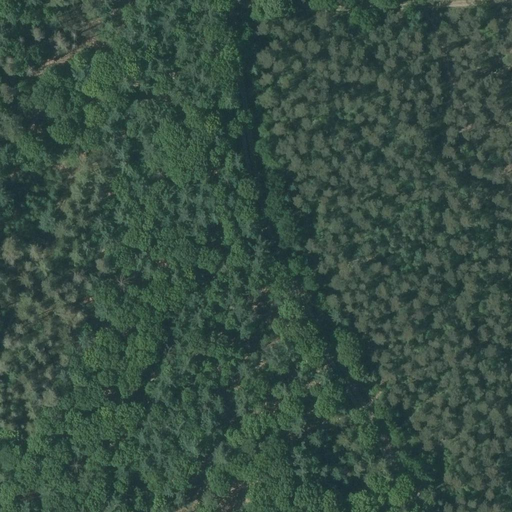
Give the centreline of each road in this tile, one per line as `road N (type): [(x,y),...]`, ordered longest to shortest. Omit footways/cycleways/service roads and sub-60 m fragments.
road 1 (track): [(233,0),(269,228),(349,377)]
road 2 (track): [(511,191),(472,147),(446,65),(408,4)]
road 3 (track): [(94,511),(167,331)]
road 4 (track): [(408,4),(233,0)]
road 5 (track): [(349,377),(431,511)]
road 6 (track): [(349,377),(285,511)]
